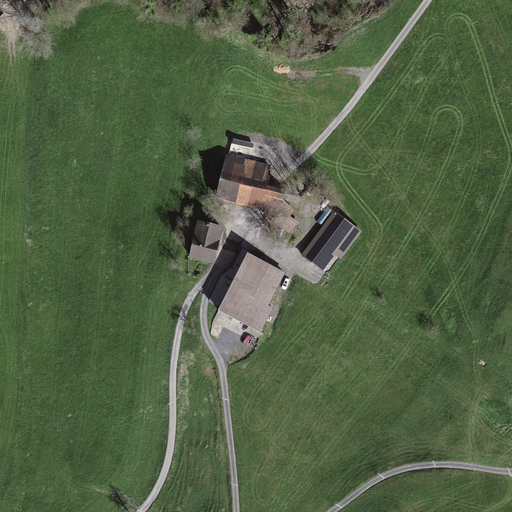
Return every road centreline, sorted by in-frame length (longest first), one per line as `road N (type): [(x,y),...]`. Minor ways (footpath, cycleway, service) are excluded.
road 1 (track): [(137,511),(168,458),(179,323),(207,278),(206,340),(223,368),(236,511)]
road 2 (unclassified): [(207,278),(429,0)]
road 3 (track): [(330,511),(409,466),(511,467)]
